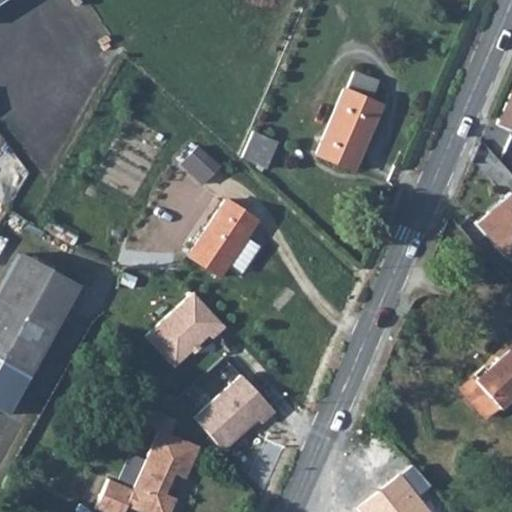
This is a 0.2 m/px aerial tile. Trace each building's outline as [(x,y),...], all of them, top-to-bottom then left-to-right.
[(374,105),(364,100),(372,82),(348,71),(340,89),(337,88),(310,151),(346,168),(374,105)] [(511,90),(498,124),(511,130),(511,90)] [(273,139),(248,128),(234,163),(258,173),(273,139)] [(186,167),(207,188),(220,173),(200,152),(186,167)] [(511,196),(506,189),(474,219),(501,252),(511,242),(511,196)] [(187,269),(219,289),(229,273),(241,280),(257,253),(244,246),(254,227),(223,210),(187,269)] [(0,355),(30,373),(78,287),(19,254),(0,287),(0,355)] [(206,336),(210,339),(223,327),(191,293),(144,337),(172,368),(206,336)] [(511,335),(501,346),(505,350),(468,382),(492,410),(511,391),(511,335)] [(30,373),(0,355),(0,409),(7,413),(30,373)] [(191,418),(220,451),(256,419),(260,424),(273,413),(239,376),(191,418)] [(18,462),(40,473),(57,440),(34,430),(18,462)] [(95,508),(102,511),(122,511),(126,505),(141,511),(167,511),(174,499),(163,494),(173,473),(183,477),(196,447),(158,430),(131,490),(107,481),(95,508)]
